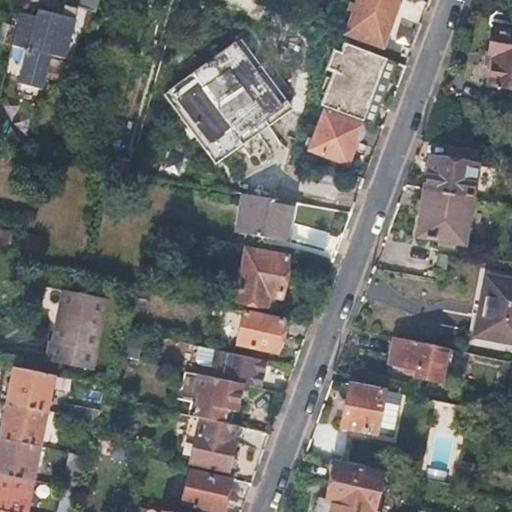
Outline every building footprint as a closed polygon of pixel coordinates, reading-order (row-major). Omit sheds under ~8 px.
[(79,9),(96,13),(99,0),(65,0),(64,5),(79,9)] [(401,0),(361,0),(359,5),(394,19),(401,0)] [(61,16),(53,14),(51,22),(74,28),(79,9),(64,5),(61,16)] [(22,14),(14,48),(30,52),(21,86),(44,92),(53,57),(66,60),(74,28),(51,22),(53,14),(41,11),(39,18),(22,14)] [(511,14),(497,12),(497,17),(492,20),(491,27),(495,31),(491,58),(496,59),(491,87),(511,89),(511,14)] [(173,90),(213,145),(235,129),(241,138),(284,104),(237,43),(173,90)] [(324,107),(364,122),(386,59),(346,44),(343,54),(335,51),(329,69),(335,72),(324,107)] [(364,122),(374,126),(397,63),(386,59),(364,122)] [(350,166),(365,128),(326,112),(312,151),(350,166)] [(450,146),(448,156),(478,161),(479,152),(450,146)] [(295,168),(316,172),(318,160),(298,155),(295,168)] [(431,160),(426,192),(472,199),(478,161),(448,156),(448,163),(431,160)] [(108,171),(132,175),(135,163),(112,157),(108,171)] [(472,199),(426,192),(419,238),(465,247),(472,199)] [(289,243),(295,204),(247,196),(241,235),(289,243)] [(270,300),(283,303),(289,258),(245,251),(238,303),(268,310),(270,300)] [(483,307),(477,307),(473,334),(511,341),(511,281),(489,277),(483,307)] [(93,372),(106,303),(69,295),(61,328),(55,328),(47,363),(93,372)] [(279,354),(285,322),(245,313),(238,346),(279,354)] [(126,331),(120,359),(134,362),(140,334),(126,331)] [(449,351),(396,339),(390,371),(416,378),(415,385),(440,390),(449,351)] [(245,385),(260,389),(267,361),(219,351),(217,368),(228,370),(226,381),(245,385)] [(9,405),(47,413),(54,379),(16,371),(9,405)] [(196,419),(233,427),(235,413),(239,415),(245,385),(226,381),(201,376),(196,394),(201,395),(196,419)] [(399,397),(349,388),(341,432),(376,438),(379,435),(392,437),(399,397)] [(2,442),(39,449),(45,421),(47,413),(9,405),(2,442)] [(86,429),(87,421),(47,413),(45,421),(86,429)] [(230,472),(240,428),(233,427),(196,419),(189,418),(186,433),(197,434),(196,439),(185,437),(181,458),(191,460),(192,465),(230,472)] [(0,451),(0,476),(33,483),(39,449),(2,442),(0,451)] [(80,459),(67,457),(63,481),(76,483),(80,459)] [(375,511),(383,477),(336,466),(328,504),(334,506),(333,511),(375,511)] [(224,511),(230,484),(191,474),(184,505),(213,511),(224,511)] [(0,511),(26,511),(33,483),(0,476),(0,511)]
